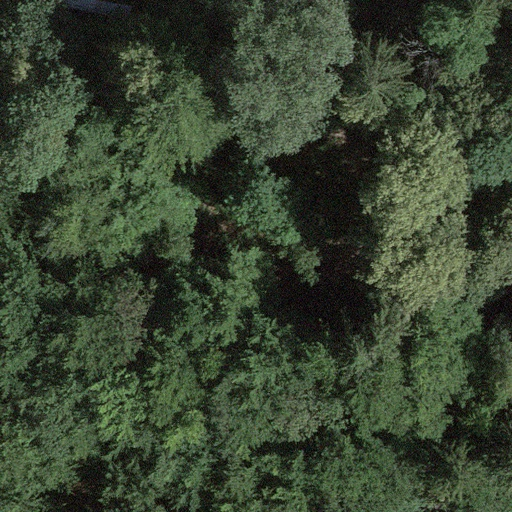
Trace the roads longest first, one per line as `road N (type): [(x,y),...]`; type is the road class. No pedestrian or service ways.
road 1 (track): [(480,511),(168,429),(0,349)]
road 2 (track): [(0,244),(173,280),(375,291)]
